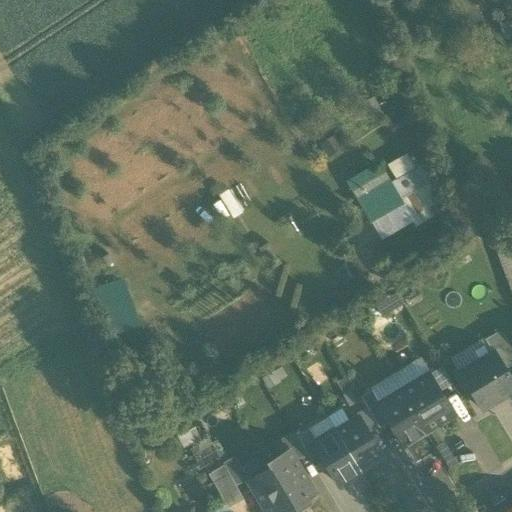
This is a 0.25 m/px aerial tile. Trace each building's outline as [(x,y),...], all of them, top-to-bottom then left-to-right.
[(373,97),(361,104),(371,122),(384,115),(373,97)] [(319,144),(327,157),(343,148),(334,134),(319,144)] [(386,165),(395,180),(414,169),(405,154),(386,165)] [(347,181),(357,198),(387,180),(377,163),(347,181)] [(400,201),(415,227),(445,209),(419,166),(414,169),(395,180),(389,183),(400,201)] [(369,219),(400,201),(389,183),(387,180),(357,198),(369,219)] [(490,229),(506,275),(511,273),(511,241),(505,223),(490,229)] [(140,325),(123,277),(90,289),(108,337),(140,325)] [(401,300),(403,304),(406,309),(421,299),(416,290),(401,300)] [(381,303),(387,313),(403,304),(401,300),(397,294),(381,303)] [(484,340),(492,353),(493,352),(504,370),(511,364),(511,349),(500,330),(484,340)] [(451,359),(459,373),(492,353),(484,340),(484,339),(451,359)] [(511,392),(511,382),(504,370),(493,352),(492,353),(459,373),(482,410),(511,392)] [(391,376),(401,392),(428,375),(430,374),(420,358),(391,376)] [(280,367),(261,379),(267,389),(280,382),(279,380),(286,376),(280,367)] [(430,374),(428,375),(439,392),(452,384),(442,367),(430,374)] [(428,375),(401,392),(425,433),(453,416),(439,392),(428,375)] [(347,376),(336,383),(342,393),(353,387),(347,376)] [(371,391),(379,405),(401,392),(391,376),(369,389),(371,391)] [(360,397),(368,411),(378,428),(389,422),(378,405),(379,405),(371,391),(360,397)] [(403,446),(425,433),(401,392),(379,405),(378,405),(389,422),(403,446)] [(334,428),(336,431),(349,423),(341,410),(327,418),(334,428)] [(367,434),(378,428),(368,411),(357,417),(357,418),(367,434)] [(327,418),(308,429),(314,440),(334,428),(327,418)] [(336,431),(360,472),(382,459),(367,434),(357,418),(349,423),(336,431)] [(177,436),(183,449),(201,440),(195,427),(177,436)] [(338,485),(360,472),(336,431),(334,428),(314,440),(311,442),(323,461),(338,485)] [(313,468),(323,461),(311,442),(314,440),(308,429),(295,437),(305,455),(307,458),(313,468)] [(289,451),(295,461),(305,455),(295,437),(294,437),(292,433),(282,439),(284,443),(289,451)] [(208,439),(189,450),(200,469),(204,467),(219,458),(211,443),(208,439)] [(216,440),(211,443),(219,458),(222,464),(228,461),(216,440)] [(279,463),(269,469),(295,511),(308,505),(305,499),(315,493),(297,464),(295,461),(289,451),(277,458),(279,463)] [(222,464),(219,458),(204,467),(208,474),(223,466),(222,464)] [(226,471),(228,475),(236,489),(247,482),(237,465),(233,458),(228,461),(222,464),(223,466),(226,471)] [(279,463),(277,458),(267,464),(269,469),(279,463)] [(226,471),(223,466),(208,474),(213,483),(228,475),(226,471)] [(295,511),(269,469),(247,482),(265,511),(295,511)] [(243,500),(236,489),(228,475),(213,483),(225,505),(227,509),(229,508),(228,507),(241,500),(242,501),(243,500)] [(228,507),(229,508),(242,501),(241,500),(228,507)]
